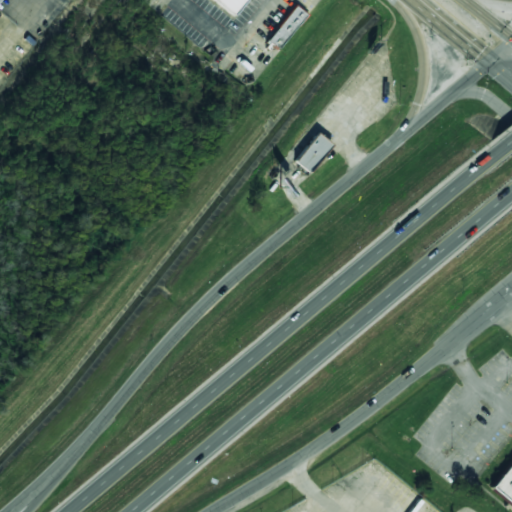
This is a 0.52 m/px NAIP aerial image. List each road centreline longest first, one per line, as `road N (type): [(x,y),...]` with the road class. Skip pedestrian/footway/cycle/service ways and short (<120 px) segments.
road 1 (secondary): [(490,65),(181,331),(40,488)]
road 2 (motorway): [(498,147),(57,511)]
road 3 (motorway): [(135,511),(511,192)]
road 4 (secondary): [(222,511),(313,452),(485,310)]
road 5 (primary): [(407,1),(511,83)]
road 6 (primary): [(397,8),(421,64),(407,131)]
